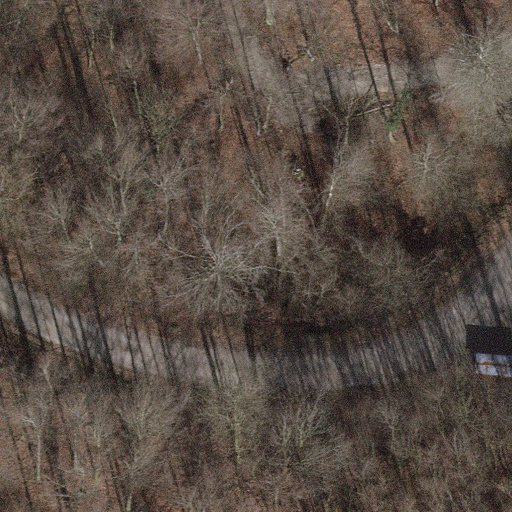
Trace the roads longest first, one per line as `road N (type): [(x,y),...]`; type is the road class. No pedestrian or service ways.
road 1 (track): [(0,294),(124,348),(179,362),(294,371),(392,358),(438,341),(511,277)]
road 2 (track): [(214,0),(276,99),(511,58)]
